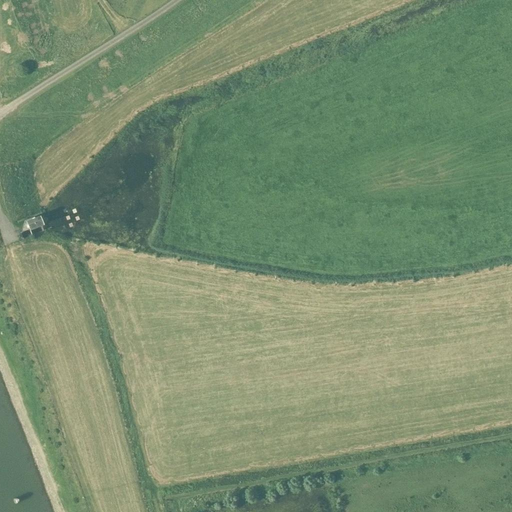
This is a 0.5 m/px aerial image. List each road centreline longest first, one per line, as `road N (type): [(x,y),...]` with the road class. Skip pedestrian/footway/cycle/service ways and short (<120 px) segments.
road 1 (track): [(3,231),(97,510),(511,437)]
road 2 (unclassified): [(174,0),(0,114)]
